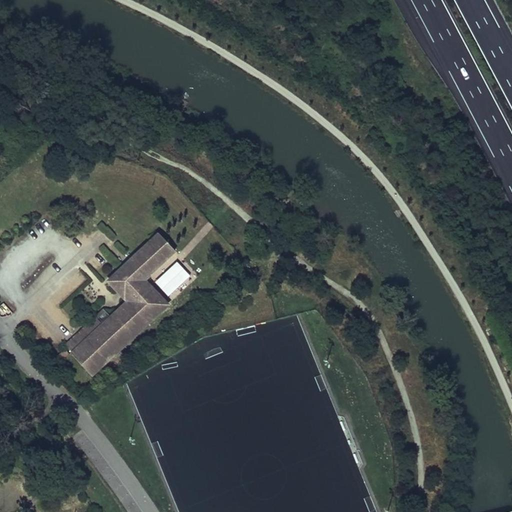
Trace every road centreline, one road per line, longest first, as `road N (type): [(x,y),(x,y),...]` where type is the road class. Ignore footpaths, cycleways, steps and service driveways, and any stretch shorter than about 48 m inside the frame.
road 1 (track): [(374,327),(355,299),(199,177),(0,74)]
road 2 (track): [(374,327),(417,437),(418,511)]
road 3 (motorway): [(426,0),(511,161)]
